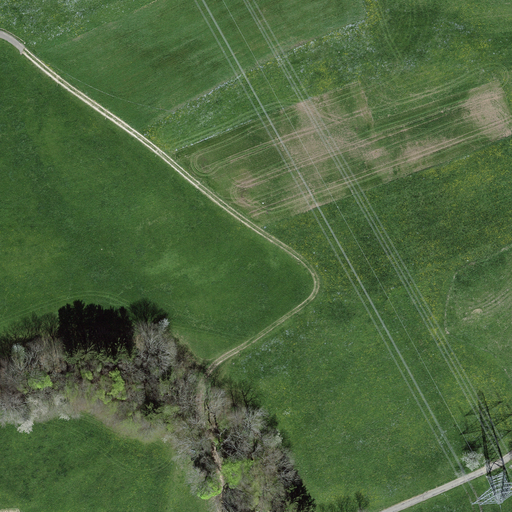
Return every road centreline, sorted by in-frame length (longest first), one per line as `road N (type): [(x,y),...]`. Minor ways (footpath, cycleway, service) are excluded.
road 1 (track): [(0,34),(302,260),(315,278),(308,300),(217,362),(203,385),(199,416),(227,511)]
road 2 (unclassified): [(511,454),(386,511)]
